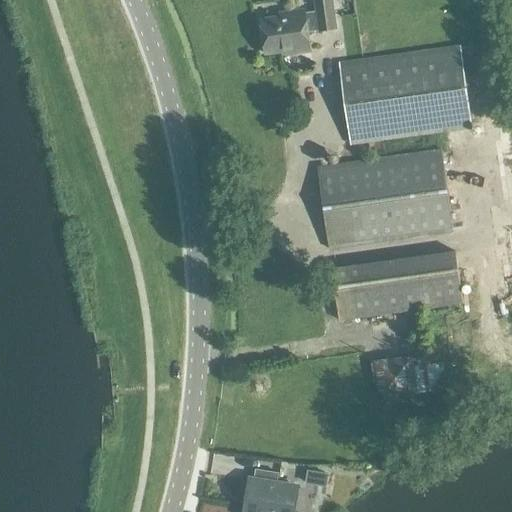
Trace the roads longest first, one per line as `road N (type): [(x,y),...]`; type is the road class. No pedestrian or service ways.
road 1 (tertiary): [(171,511),(192,426),(198,354),(193,226),(171,100),(134,0)]
road 2 (track): [(489,0),(511,143)]
